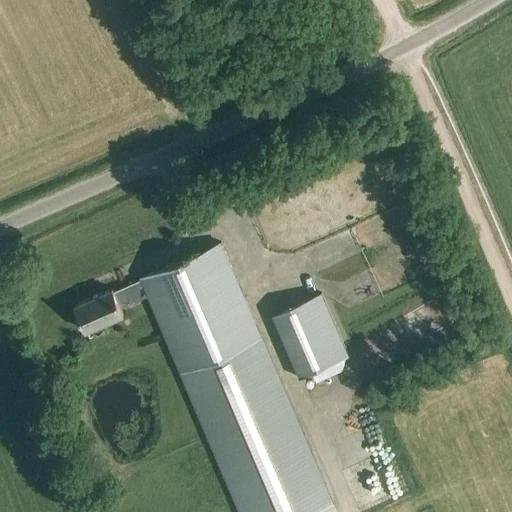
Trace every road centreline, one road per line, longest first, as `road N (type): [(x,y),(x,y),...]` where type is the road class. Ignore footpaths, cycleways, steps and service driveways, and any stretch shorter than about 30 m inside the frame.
road 1 (unclassified): [(0,227),(374,64),(489,0)]
road 2 (track): [(511,294),(380,0)]
